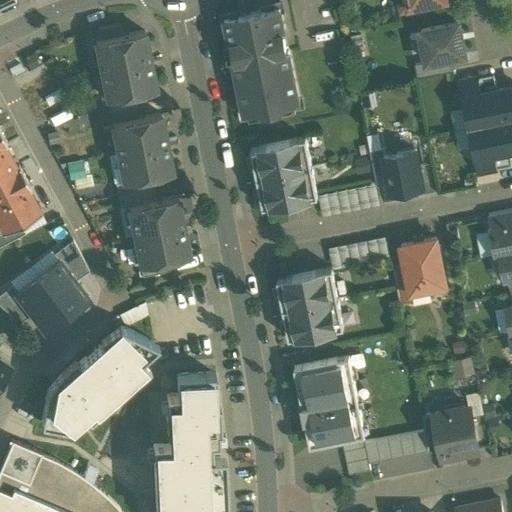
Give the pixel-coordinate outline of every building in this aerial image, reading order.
[(280,7),(261,10),(262,11),(243,15),(243,14),(225,18),(230,43),(232,43),(235,60),(233,60),(244,113),(262,110),(263,114),(282,110),(281,106),(299,102),(288,49),(287,49),(283,32),(285,32),(280,7)] [(458,22),(421,29),(427,61),(451,56),(464,53),(458,22)] [(97,29),(99,40),(122,35),(120,24),(97,29)] [(99,40),(95,41),(101,70),(150,60),(144,31),(122,35),(99,40)] [(34,77),(53,69),(45,48),(26,55),(34,77)] [(427,61),(416,63),(418,75),(454,68),(451,56),(427,61)] [(150,60),(101,70),(107,100),(134,94),(156,90),(150,60)] [(494,73),(476,77),(480,92),(490,89),(491,90),(497,89),(494,73)] [(511,85),(497,89),(491,90),(490,89),(480,92),(476,77),(461,80),(471,126),(511,117),(511,85)] [(134,94),(107,100),(109,111),(113,111),(136,106),(137,106),(134,94)] [(136,106),(113,111),(115,122),(139,118),(136,106)] [(139,118),(115,122),(112,123),(118,153),(167,143),(161,113),(139,118)] [(511,117),(471,126),(480,171),(494,168),(492,154),(503,151),(503,150),(510,149),(511,148),(511,117)] [(306,137),(251,148),(263,207),(318,196),(306,137)] [(167,143),(118,153),(124,182),(127,182),(151,177),(173,172),(167,143)] [(4,144),(0,145),(0,174),(16,166),(4,144)] [(383,147),(370,150),(377,185),(389,183),(383,155),(385,155),(383,147)] [(385,155),(383,155),(389,183),(390,191),(401,188),(402,186),(409,185),(412,186),(423,184),(415,148),(385,155)] [(503,151),(492,154),(494,168),(511,164),(511,160),(510,149),(503,150),(503,151)] [(0,174),(0,202),(27,188),(30,187),(18,165),(0,174)] [(151,177),(127,182),(130,193),(154,188),(151,177)] [(27,188),(0,202),(0,225),(2,230),(3,231),(19,222),(40,211),(39,210),(27,188)] [(156,200),(154,188),(130,193),(118,196),(120,207),(128,206),(156,200)] [(156,200),(128,206),(134,235),(183,225),(177,196),(156,200)] [(511,209),(489,214),(491,227),(511,223),(511,209)] [(3,231),(0,232),(0,246),(25,233),(19,222),(3,231)] [(511,223),(491,227),(497,253),(501,253),(500,252),(511,249),(511,223)] [(183,225),(134,235),(140,265),(167,259),(189,255),(183,225)] [(330,241),(331,259),(388,255),(386,237),(330,241)] [(424,239),(413,241),(401,244),(405,263),(411,291),(446,284),(436,237),(424,239)] [(59,258),(75,280),(89,270),(73,239),(53,253),(58,259),(59,258)] [(511,249),(500,252),(501,253),(505,277),(509,277),(511,276),(511,249)] [(37,275),(66,313),(88,296),(75,280),(59,258),(58,259),(37,275)] [(167,259),(140,265),(143,276),(170,271),(167,259)] [(405,263),(393,266),(400,301),(413,299),(411,291),(405,263)] [(332,267),(277,278),(289,337),(344,326),(332,267)] [(16,291),(32,313),(45,330),(66,313),(37,275),(17,291),(16,291)] [(0,304),(19,323),(32,313),(16,291),(17,291),(12,285),(0,293),(0,304)] [(103,341),(98,346),(114,363),(132,382),(150,367),(142,357),(158,343),(120,325),(100,338),(103,341)] [(70,362),(90,384),(114,363),(98,346),(79,361),(75,357),(70,362)] [(458,375),(476,370),(471,352),(453,357),(458,375)] [(365,434),(349,355),(294,366),(310,445),(343,438),(364,434),(365,434)] [(90,384),(70,362),(60,370),(48,385),(40,422),(71,428),(86,415),(90,419),(108,404),(90,384)] [(90,384),(108,404),(132,382),(114,363),(90,384)] [(153,459),(212,457),(211,444),(218,443),(218,436),(218,430),(220,430),(219,403),(216,403),(215,372),(212,373),(177,374),(177,393),(166,393),(167,407),(165,407),(166,432),(168,432),(169,443),(153,444),(153,459)] [(470,404),(435,411),(442,446),(443,454),(479,447),(470,404)] [(435,411),(423,414),(430,449),(442,446),(435,411)] [(425,429),(413,431),(417,452),(429,449),(425,429)] [(413,431),(401,434),(405,454),(417,452),(413,431)] [(367,446),(364,434),(343,438),(345,450),(367,446)] [(401,434),(389,436),(393,456),(405,454),(401,434)] [(389,436),(378,438),(382,459),(393,456),(389,436)] [(382,459),(378,438),(365,440),(367,446),(369,457),(370,461),(382,459)] [(42,451),(12,439),(0,465),(0,511),(121,511),(115,502),(103,492),(96,486),(83,476),(73,469),(58,461),(41,453),(42,451)] [(369,457),(367,446),(345,450),(348,462),(369,457)] [(214,511),(215,507),(226,507),(225,456),(212,457),(153,459),(155,511),(214,511)] [(370,461),(369,457),(348,462),(350,474),(371,469),(370,461)] [(503,511),(501,498),(456,507),(457,511),(503,511)] [(406,503),(407,511),(410,511),(425,509),(423,500),(406,503)]
